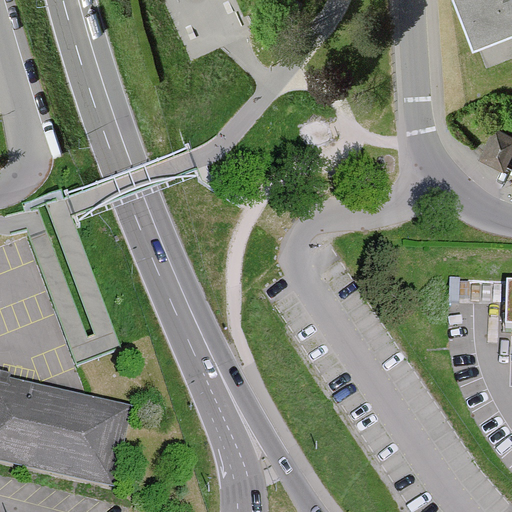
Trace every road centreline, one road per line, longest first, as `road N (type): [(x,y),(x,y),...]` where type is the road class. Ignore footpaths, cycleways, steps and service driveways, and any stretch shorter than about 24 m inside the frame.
road 1 (trunk): [(70,0),(140,211),(206,359)]
road 2 (residential): [(511,219),(457,190),(430,153),(420,123),(410,0)]
road 3 (trunk): [(314,511),(206,359)]
road 4 (trunk): [(206,359),(239,454),(247,511)]
